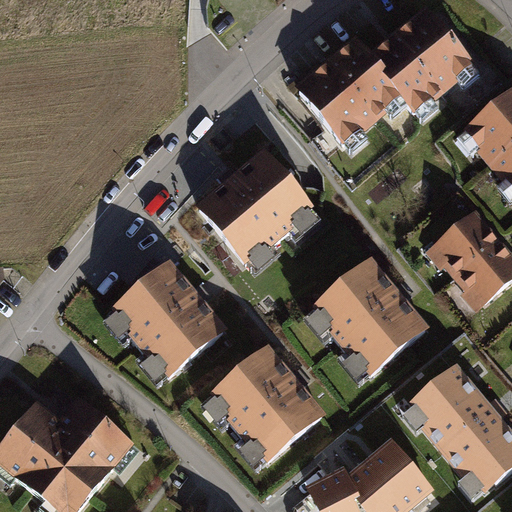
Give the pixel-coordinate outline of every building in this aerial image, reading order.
[(376,37),(312,90),(358,146),(416,99),(432,119),(496,67),(450,10),(392,57),(376,37)] [(511,106),(483,130),(511,165),(511,106)] [(267,151),(197,210),(246,269),(317,211),(267,151)] [(511,220),(499,204),(450,244),(500,307),(511,297),(511,220)] [(375,262),(314,312),(371,382),(432,332),(375,262)] [(173,266),(112,315),(170,385),(230,335),(173,266)] [(271,350),(210,400),(267,470),(328,420),(271,350)] [(479,500),(511,473),(511,435),(462,375),(405,422),(420,440),(426,435),(479,500)] [(37,410),(0,454),(0,465),(48,504),(41,511),(80,511),(133,448),(81,407),(62,430),(37,410)] [(416,511),(438,493),(395,444),(351,481),(347,473),(308,491),(318,511),(416,511)]
